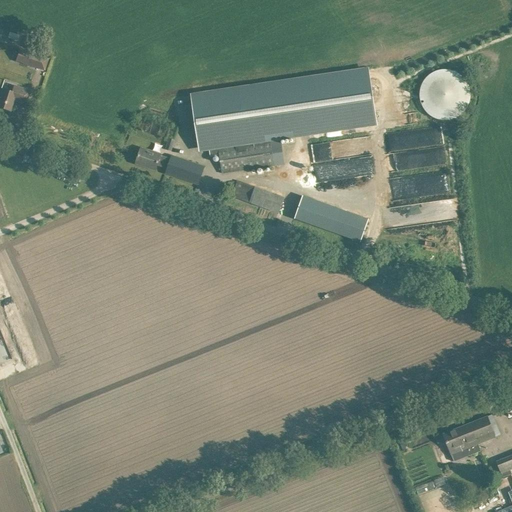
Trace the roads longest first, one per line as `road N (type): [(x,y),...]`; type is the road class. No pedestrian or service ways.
road 1 (unclassified): [(511,312),(27,145)]
road 2 (unclassified): [(167,511),(511,374)]
